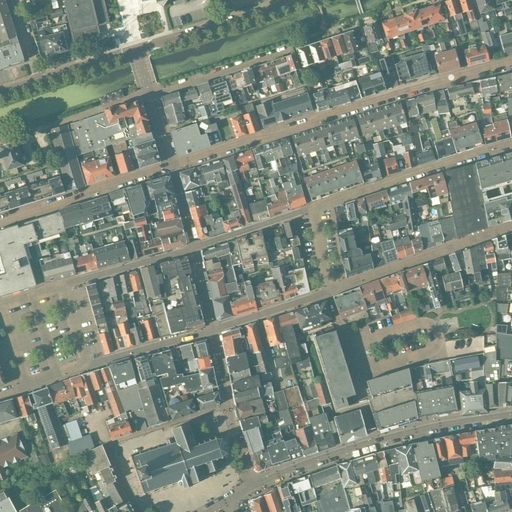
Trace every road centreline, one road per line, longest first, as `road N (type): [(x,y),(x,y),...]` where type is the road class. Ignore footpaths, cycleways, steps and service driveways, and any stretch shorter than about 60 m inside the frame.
road 1 (residential): [(0,223),(257,136),(511,63)]
road 2 (residential): [(328,292),(310,208),(511,145)]
road 3 (residential): [(511,227),(328,292)]
road 4 (residential): [(303,0),(136,51)]
road 5 (residential): [(150,94),(288,50)]
road 6 (residential): [(57,376),(86,365),(61,286),(32,294)]
